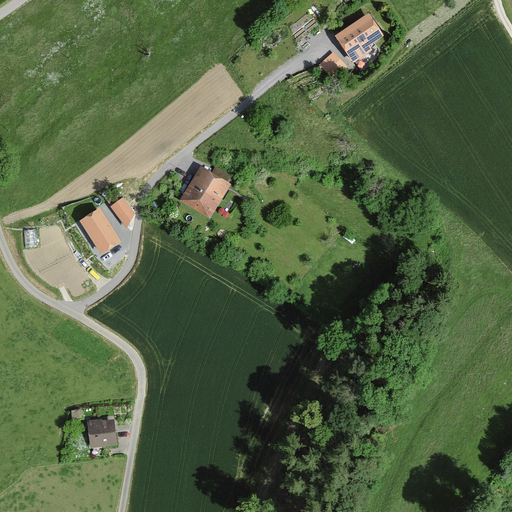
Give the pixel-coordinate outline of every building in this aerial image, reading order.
[(368,17),(335,38),(351,63),(369,52),(366,48),(381,38),(368,17)] [(320,66),(330,79),(346,68),(336,54),(320,66)] [(231,187),(201,170),(181,203),(211,221),(231,187)] [(132,216),(121,201),(111,208),(122,224),(132,216)] [(126,251),(102,214),(84,227),(107,263),(126,251)] [(115,421),(88,423),(90,449),(117,448),(115,421)]
